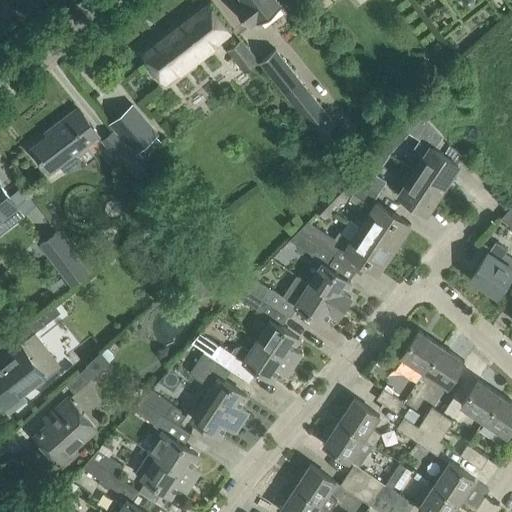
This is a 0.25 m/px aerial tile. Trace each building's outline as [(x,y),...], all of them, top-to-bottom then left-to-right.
[(281,4),(277,0),(242,0),(234,6),(250,27),(281,4)] [(230,31),(209,3),(143,53),(165,81),(230,31)] [(241,40),(228,51),(245,73),(258,62),(241,40)] [(278,48),(262,61),(321,136),(338,123),(278,48)] [(132,104),(111,123),(137,153),(158,134),(132,104)] [(416,107),(378,146),(389,153),(409,131),(420,138),(413,148),(420,152),(411,167),(442,188),(458,163),(435,148),(443,135),(416,107)] [(57,129),(33,148),(49,170),(58,164),(64,171),(68,171),(80,162),(81,157),(76,150),(98,133),(79,108),(55,126),(57,129)] [(113,131),(103,140),(124,164),(134,156),(113,131)] [(378,146),(350,174),(378,192),(386,180),(376,173),(389,153),(378,146)] [(395,192),(426,212),(442,188),(411,167),(395,192)] [(372,201),(373,199),(378,192),(350,174),(342,182),(344,183),(325,204),(334,209),(336,210),(355,190),(372,201)] [(0,233),(24,216),(0,183),(0,233)] [(357,224),(362,227),(363,228),(393,248),(409,223),(373,199),(372,201),(357,224)] [(325,218),(334,209),(325,204),(317,211),(325,218)] [(511,207),(511,206),(501,217),(511,228),(511,207)] [(180,209),(169,218),(181,233),(192,223),(180,209)] [(320,227),(309,220),(298,231),(319,244),(336,255),(337,256),(345,244),(334,237),(320,227)] [(347,251),(377,271),(393,248),(363,228),(347,251)] [(298,231),(290,240),(313,254),(319,244),(298,231)] [(75,284),(93,271),(63,232),(45,245),(75,284)] [(490,295),(496,294),(497,295),(511,273),(511,256),(506,252),(508,249),(495,241),(489,251),(488,251),(471,278),(483,286),(484,291),(490,295)] [(324,263),(311,283),(345,306),(351,297),(344,292),(351,281),(324,263)] [(338,316),(345,306),(311,283),(310,284),(299,277),(285,298),(253,277),(245,285),(290,315),(297,305),(324,323),(331,312),(338,316)] [(270,317),(257,338),(293,362),(299,353),(292,348),(299,337),(280,325),(287,314),(289,316),(290,315),(245,285),(236,295),(270,317)] [(34,319),(41,329),(63,312),(56,302),(34,319)] [(2,316),(0,317),(0,337),(3,341),(14,332),(2,316)] [(419,330),(402,356),(425,371),(442,345),(419,330)] [(38,331),(8,354),(12,358),(0,366),(0,397),(6,405),(46,375),(45,373),(58,362),(47,347),(49,346),(38,331)] [(286,373),(293,362),(257,338),(249,350),(241,345),(233,347),(231,351),(218,343),(218,344),(200,333),(193,341),(248,379),(256,368),(272,379),(279,368),(286,373)] [(248,379),(193,341),(192,341),(205,350),(189,372),(211,387),(219,376),(224,380),(232,369),(248,380),(248,379)] [(465,360),(442,345),(425,371),(447,386),(465,360)] [(106,347),(67,384),(75,393),(115,357),(106,347)] [(205,396),(241,420),(247,410),(240,405),(247,395),(224,380),(219,376),(211,387),(205,396)] [(501,394),(478,379),(461,405),(484,420),(501,394)] [(377,399),(397,412),(404,402),(384,388),(377,399)] [(161,413),(180,426),(189,413),(152,389),(142,400),(161,413)] [(511,427),(511,401),(501,394),(484,420),(507,435),(511,427)] [(191,417),(220,436),(227,425),(234,430),(241,420),(205,396),(191,417)] [(354,398),(339,420),(365,438),(373,443),(380,433),(371,428),(380,415),(354,398)] [(68,399),(57,408),(61,413),(36,435),(59,460),(94,428),(68,399)] [(161,413),(142,400),(133,410),(154,424),(161,413)] [(418,426),(424,430),(429,433),(442,413),(431,406),(418,426)] [(453,421),(442,413),(429,433),(440,441),(453,421)] [(397,428),(417,441),(424,430),(418,426),(404,417),(397,428)] [(365,438),(339,420),(323,443),(350,461),(365,438)] [(424,430),(417,441),(437,454),(444,443),(440,441),(429,433),(424,430)] [(156,441),(150,450),(193,478),(198,469),(191,465),(198,454),(184,445),(166,432),(158,443),(156,441)] [(461,455),(468,444),(460,438),(453,449),(461,455)] [(461,455),(481,468),(488,458),(468,444),(461,455)] [(102,467),(117,476),(124,466),(98,449),(91,459),(102,467)] [(185,489),(193,478),(150,450),(136,472),(147,479),(139,490),(156,501),(163,490),(171,495),(178,484),(185,489)] [(135,488),(117,476),(102,467),(91,459),(85,470),(124,495),(113,511),(148,511),(156,501),(139,490),(139,491),(135,488)] [(384,484),(377,493),(405,511),(407,511),(413,503),(391,488),(406,466),(399,461),(384,484)] [(449,461),(434,484),(460,501),(475,478),(449,461)] [(295,486),(320,503),(329,509),(331,510),(337,500),(332,497),(341,484),(310,463),(295,486)] [(377,493),(384,484),(354,464),(348,474),(377,493)] [(377,493),(348,474),(341,484),(371,503),(377,493)] [(426,511),(452,511),(460,501),(434,484),(418,506),(426,511)] [(43,511),(63,511),(76,493),(65,486),(43,511)] [(315,511),(320,503),(295,486),(280,509),(283,511),(315,511)] [(383,511),(405,511),(377,493),(371,503),(383,511)]
